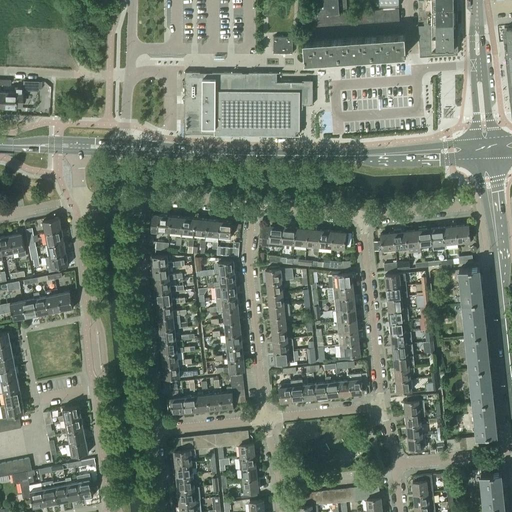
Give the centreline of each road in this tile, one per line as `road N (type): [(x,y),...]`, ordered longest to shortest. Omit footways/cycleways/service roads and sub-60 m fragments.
road 1 (residential): [(153,432),(135,199)]
road 2 (residential): [(252,205),(247,257),(264,420)]
road 3 (residential): [(380,406),(361,216)]
road 4 (secondary): [(166,151),(327,156)]
road 5 (secondary): [(327,156),(476,156)]
road 6 (secondary): [(475,141),(327,156)]
road 7 (secondary): [(476,156),(502,297)]
road 8 (secondary): [(502,297),(494,154)]
road 9 (tertiary): [(476,9),(475,141)]
road 10 (tertiary): [(493,139),(476,9)]
